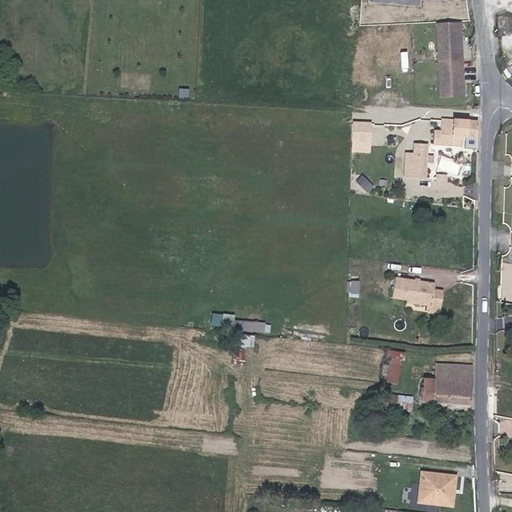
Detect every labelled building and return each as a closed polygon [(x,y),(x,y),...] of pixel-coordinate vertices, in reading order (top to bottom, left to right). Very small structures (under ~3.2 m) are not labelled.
[(440,96),(461,95),(458,23),(437,24),(440,96)] [(463,136),(477,137),(477,122),(442,119),(440,131),(435,130),(434,143),(463,146),(463,136)] [(374,144),(375,122),(356,120),(354,142),(374,144)] [(420,178),(427,178),(432,178),(432,146),(420,146),(420,178)] [(420,178),(420,150),(412,150),(412,178),(420,178)] [(363,188),(369,182),(362,176),(357,181),(363,188)] [(384,277),(381,295),(408,299),(408,301),(431,305),(430,312),(440,313),(444,292),(434,291),(435,284),(384,277)] [(359,294),(360,282),(349,280),(348,293),(359,294)] [(214,312),(213,324),(236,326),(236,314),(214,312)] [(235,328),(265,331),(266,321),(236,319),(235,328)] [(235,333),(219,331),(218,345),(234,346),(235,334),(235,333)] [(235,334),(234,346),(233,360),(245,361),(246,347),(247,335),(235,334)] [(255,335),(247,334),(247,335),(246,347),(254,348),(255,335)] [(380,381),(397,384),(400,359),(403,359),(404,352),(388,350),(387,357),(385,357),(385,363),(388,363),(387,368),(382,367),(380,381)] [(469,405),(471,369),(471,365),(436,363),(435,379),(425,378),(423,401),(469,405)] [(384,406),(411,410),(413,396),(386,392),(384,406)] [(450,506),(454,476),(420,472),(418,490),(424,491),(422,503),(450,506)]
